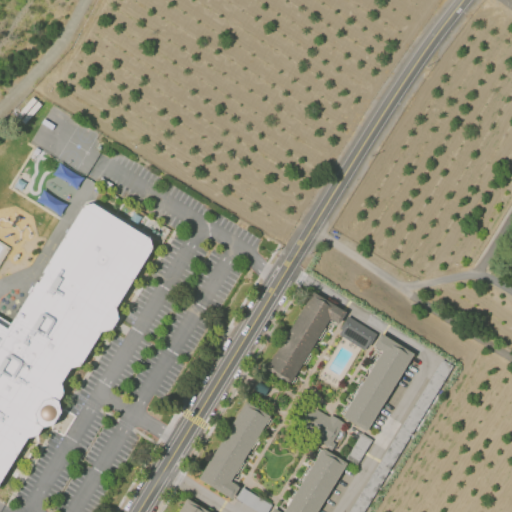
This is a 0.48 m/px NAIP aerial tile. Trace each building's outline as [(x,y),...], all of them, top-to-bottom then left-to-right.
[(0,347),(61,385),(156,231),(90,190),(10,319),(0,313),(0,347)] [(312,292),(346,312),(339,324),(329,319),(289,385),(265,370),(312,292)] [(375,330),(345,317),(337,336),(367,349),(375,330)] [(414,353),(380,333),(373,345),(382,351),(343,416),(366,430),(414,353)] [(243,404),(268,420),(231,480),(240,485),(232,498),(198,477),(243,404)] [(332,446),(344,424),(312,406),(300,428),(332,446)] [(317,511),(347,463),(323,448),(284,511),(275,507),(271,511),(317,511)] [(236,499),(258,511),(266,511),(271,504),(243,488),(236,499)] [(177,511),(210,511),(186,497),(177,511)]
